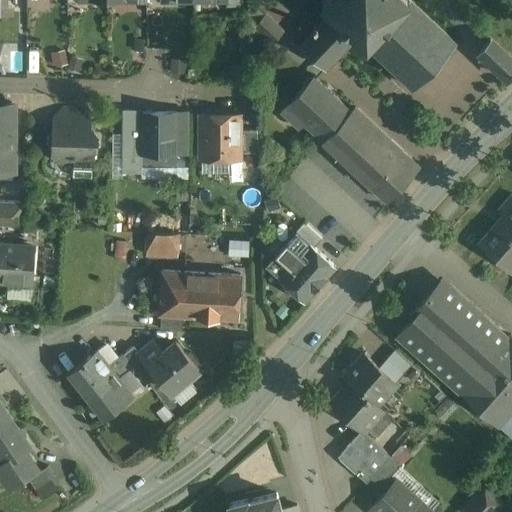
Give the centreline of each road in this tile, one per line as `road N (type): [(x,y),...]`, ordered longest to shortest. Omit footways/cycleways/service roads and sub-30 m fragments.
road 1 (secondary): [(275,376),(511,116)]
road 2 (residential): [(0,341),(122,508)]
road 3 (secondary): [(122,508),(206,445),(275,376)]
road 4 (residential): [(155,80),(127,90),(0,85)]
road 5 (residential): [(320,511),(275,376)]
